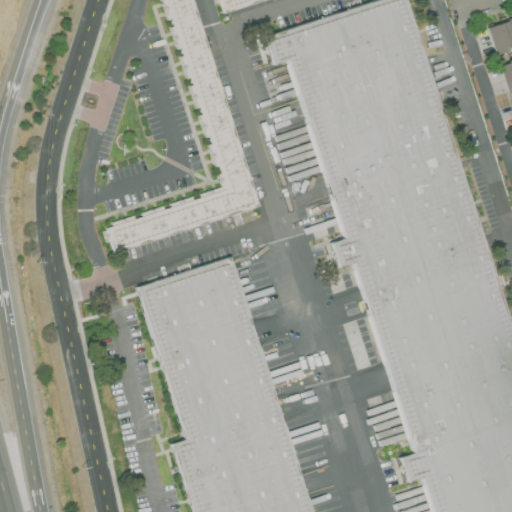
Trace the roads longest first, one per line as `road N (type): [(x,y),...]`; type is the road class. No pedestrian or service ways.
road 1 (residential): [(105,511),(49,236),(48,164),(100,0)]
road 2 (motorway): [(8,325),(0,277),(7,104),(42,0)]
road 3 (motorway): [(40,511),(8,325)]
road 4 (residential): [(459,0),(511,172)]
